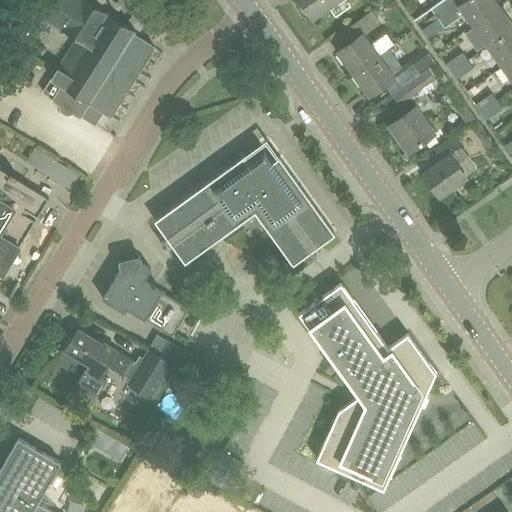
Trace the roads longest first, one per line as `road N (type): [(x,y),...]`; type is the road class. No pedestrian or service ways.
road 1 (residential): [(0,357),(170,83),(251,12)]
road 2 (secondary): [(450,289),(251,12)]
